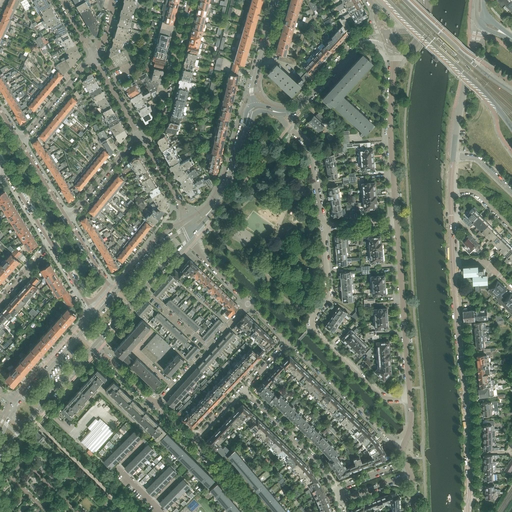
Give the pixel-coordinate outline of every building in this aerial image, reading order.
[(26,0),(21,0),(20,1),(25,9),(26,11),(31,8),(29,5),(27,1),(26,0)] [(44,0),(36,5),(34,7),(38,14),(40,13),(52,6),(48,0),(44,0)] [(86,0),(77,6),(80,11),(81,12),(89,7),(95,3),(99,10),(101,9),(98,3),(97,2),(96,0),(86,0)] [(124,4),(124,5),(134,8),(138,9),(140,2),(139,2),(131,0),(124,0),(124,1),(124,2),(125,2),(124,2),(124,3),(124,4)] [(166,0),(165,5),(173,7),(177,8),(179,3),(167,0),(166,0)] [(198,7),(198,8),(210,11),(211,9),(211,8),(210,7),(208,6),(209,3),(200,0),(200,1),(198,7)] [(290,3),(288,9),(298,12),(301,0),(290,0),(290,2),(290,3)] [(345,0),(343,2),(336,6),(339,12),(343,9),(358,1),(357,0),(345,0)] [(511,0),(499,0),(501,1),(500,2),(504,5),(508,9),(510,7),(511,8),(511,0)] [(9,1),(7,6),(16,10),(18,5),(15,4),(9,1)] [(358,1),(343,9),(345,12),(345,11),(347,15),(349,13),(361,6),(361,5),(360,3),(359,3),(359,2),(358,3),(357,1),(358,1)] [(163,4),(162,10),(165,11),(167,11),(176,14),(177,8),(173,7),(165,5),(163,4)] [(247,18),(247,19),(256,22),(258,15),(259,14),(261,7),(251,4),(250,5),(250,7),(247,16),(247,18)] [(122,9),(121,11),(121,12),(131,14),(132,11),(133,12),(134,8),(124,5),(123,6),(123,8),(123,9),(122,9)] [(52,6),(40,13),(45,20),(56,13),(56,12),(52,6)] [(344,17),(339,19),(343,25),(347,33),(351,30),(352,30),(349,25),(345,19),(350,16),(350,15),(352,14),(356,23),(359,23),(361,22),(362,19),(361,19),(366,16),(366,15),(367,14),(365,11),(364,11),(361,6),(349,13),(347,15),(344,17)] [(89,7),(81,12),(81,13),(84,19),(93,13),(89,7)] [(198,8),(196,15),(205,17),(209,18),(210,12),(210,11),(198,8)] [(286,17),(284,24),(294,27),(298,12),(288,9),(286,16),(286,17)] [(5,10),(3,15),(3,16),(5,17),(8,19),(11,20),(11,19),(12,17),(10,16),(11,13),(5,10)] [(120,18),(120,19),(131,22),(132,18),(130,17),(131,14),(121,12),(120,14),(121,15),(121,16),(120,18)] [(45,20),(42,21),(47,29),(51,26),(60,21),(58,17),(58,16),(57,14),(56,13),(45,20)] [(93,13),(84,19),(88,24),(88,25),(97,20),(93,13)] [(195,21),(194,22),(204,24),(205,17),(196,15),(195,21)] [(3,16),(1,21),(7,24),(9,25),(10,22),(11,20),(10,20),(11,20),(8,19),(5,17),(3,16)] [(164,16),(162,22),(173,25),(174,19),(170,18),(166,17),(164,16)] [(118,23),(117,25),(118,25),(131,29),(133,29),(134,23),(131,22),(120,19),(119,22),(118,23)] [(243,33),(242,33),(252,36),(254,29),(255,28),(256,22),(247,19),(246,20),(246,22),(243,30),(243,33)] [(97,20),(88,25),(89,26),(91,30),(90,30),(91,31),(92,33),(93,33),(93,34),(95,34),(96,34),(97,29),(97,28),(98,22),(97,20)] [(1,21),(0,22),(0,26),(7,30),(8,27),(9,25),(7,24),(1,21)] [(56,24),(51,26),(52,29),(53,31),(58,28),(63,25),(63,24),(63,23),(62,23),(62,22),(61,22),(61,21),(56,24)] [(162,22),(161,28),(172,30),(173,30),(173,28),(173,27),(173,25),(162,22)] [(194,22),(193,28),(202,31),(204,24),(194,22)] [(440,23),(432,58),(436,61),(438,60),(445,27),(440,23)] [(282,32),(280,38),(290,41),(294,27),(284,24),(282,31),(282,32)] [(58,28),(55,30),(56,31),(58,34),(56,35),(57,38),(58,37),(67,32),(66,31),(66,30),(67,29),(66,28),(65,28),(64,27),(63,25),(58,28)] [(115,32),(114,36),(115,36),(114,38),(124,40),(128,41),(130,35),(133,36),(134,33),(138,34),(138,31),(133,29),(131,29),(118,25),(117,27),(117,30),(116,32),(115,32)] [(343,25),(339,30),(344,38),(345,38),(346,37),(346,36),(348,34),(347,33),(343,25)] [(161,28),(159,33),(170,36),(172,35),(172,34),(172,33),(171,32),(172,30),(161,28)] [(192,32),(191,34),(201,37),(203,31),(202,31),(193,28),(193,29),(192,29),(191,31),(192,32)] [(339,30),(335,34),(340,43),(341,43),(342,41),(342,40),(344,38),(339,30)] [(67,32),(58,37),(61,42),(66,40),(67,42),(71,40),(68,34),(69,34),(68,33),(67,32)] [(159,33),(158,39),(169,42),(170,41),(171,39),(170,38),(170,36),(159,33)] [(239,47),(238,48),(248,51),(250,44),(250,43),(252,36),(242,33),(242,34),(242,36),(239,45),(239,47)] [(190,35),(190,36),(190,37),(191,37),(190,40),(200,42),(201,37),(191,34),(191,35),(190,35)] [(335,34),(331,38),(332,39),(336,47),(337,47),(338,45),(338,44),(340,43),(335,34)] [(37,38),(36,40),(41,48),(46,45),(45,45),(41,38),(40,36),(37,38)] [(114,41),(113,45),(117,47),(117,46),(123,48),(124,48),(125,47),(123,45),(124,43),(123,43),(124,40),(114,38),(113,38),(113,40),(113,41),(114,41)] [(156,38),(155,41),(157,42),(156,45),(168,47),(169,47),(169,45),(168,44),(169,42),(158,39),(156,38)] [(277,46),(276,53),(280,54),(286,56),(290,41),(280,38),(278,45),(277,46)] [(328,41),(325,45),(325,46),(331,52),(332,51),(333,52),(335,50),(334,49),(336,47),(332,39),(328,41)] [(64,47),(57,52),(58,54),(66,50),(75,45),(73,42),(73,43),(73,42),(71,40),(67,42),(66,40),(61,42),(64,47)] [(188,43),(188,44),(188,45),(189,45),(189,46),(198,48),(200,42),(190,40),(189,42),(188,43)] [(322,43),(317,48),(318,49),(327,57),(329,54),(331,52),(325,46),(325,45),(324,46),(322,43)] [(75,45),(66,50),(69,55),(73,52),(74,55),(79,52),(76,47),(75,45)] [(110,51),(108,56),(109,57),(109,58),(119,52),(118,50),(119,49),(123,50),(127,48),(127,47),(125,47),(124,48),(123,48),(117,46),(117,47),(113,45),(112,46),(112,48),(111,48),(110,48),(110,50),(110,51),(111,51),(110,51)] [(156,45),(155,50),(166,53),(167,52),(168,50),(167,49),(168,47),(156,45)] [(188,49),(187,51),(197,54),(198,48),(189,46),(188,46),(187,47),(187,48),(188,49)] [(235,62),(234,63),(240,64),(244,65),(246,58),(246,57),(248,51),(238,48),(238,49),(238,51),(235,59),(235,62)] [(318,49),(314,53),(323,61),(325,59),(327,57),(318,49)] [(155,50),(154,56),(165,59),(166,58),(167,56),(166,56),(166,55),(166,53),(155,50)] [(69,55),(61,59),(62,62),(68,71),(70,67),(75,62),(77,59),(81,55),(79,52),(74,55),(73,52),(69,55)] [(313,53),(309,57),(319,66),(320,64),(320,63),(321,63),(323,61),(314,53),(313,53)] [(331,90),(321,100),(328,106),(332,103),(333,104),(334,103),(363,129),(361,131),(360,133),(362,135),(364,132),(366,134),(371,128),(373,126),(374,125),(371,122),(369,120),(366,118),(367,118),(365,116),(364,116),(362,114),(362,113),(360,112),(357,110),(357,109),(356,108),(355,108),(352,106),(353,105),(351,103),(351,104),(348,101),(346,99),(346,100),(343,97),(344,97),(342,95),(343,95),(344,93),(346,90),(347,91),(349,89),(348,88),(351,86),(353,84),(352,84),(355,81),(357,79),(359,76),(359,77),(361,75),(361,74),(363,72),(364,72),(365,70),(367,67),(368,68),(369,66),(369,65),(372,63),(371,62),(371,61),(369,59),(368,60),(363,54),(360,58),(333,86),(333,87),(332,88),(331,90)] [(309,57),(307,59),(310,61),(308,64),(314,70),(317,68),(319,66),(309,57)] [(62,62),(57,65),(63,76),(68,71),(62,62)] [(271,69),(268,73),(292,95),(300,86),(303,82),(308,78),(309,76),(310,75),(307,72),(299,80),(298,79),(298,80),(298,81),(296,83),(279,67),(278,66),(276,64),(271,69)] [(308,64),(303,68),(307,72),(310,75),(312,72),(313,72),(315,70),(314,70),(308,64)] [(154,68),(153,74),(162,76),(162,75),(161,75),(161,74),(162,74),(163,74),(163,71),(163,70),(154,68)] [(182,69),(182,70),(182,71),(182,72),(182,73),(182,74),(192,76),(193,70),(183,68),(183,69),(182,69)] [(55,72),(53,74),(60,79),(63,76),(58,71),(56,73),(55,72)] [(145,72),(139,76),(143,82),(144,81),(149,78),(146,72),(145,72)] [(87,76),(82,79),(83,81),(83,82),(86,87),(97,81),(95,78),(94,78),(92,74),(91,73),(91,74),(88,76),(87,77),(88,78),(87,76)] [(53,77),(51,79),(57,83),(60,79),(53,74),(52,75),(53,77)] [(228,83),(226,92),(234,94),(236,86),(237,84),(238,76),(236,75),(231,74),(230,74),(228,83)] [(48,80),(47,81),(54,87),(57,83),(51,79),(50,81),(48,80)] [(131,79),(123,84),(125,88),(135,82),(134,79),(131,80),(131,79)] [(179,83),(178,87),(188,89),(189,88),(190,89),(192,82),(190,82),(180,79),(180,80),(179,80),(179,82),(179,83)] [(45,83),(43,85),(45,87),(50,91),(54,87),(47,81),(45,83)] [(97,81),(86,87),(89,92),(99,86),(98,85),(99,83),(97,81)] [(135,82),(125,88),(125,89),(126,89),(128,93),(130,97),(131,98),(141,92),(135,82)] [(148,87),(147,88),(149,91),(150,93),(155,90),(157,91),(158,88),(153,84),(148,87)] [(99,86),(89,92),(92,97),(102,92),(101,90),(102,89),(100,86),(99,86)] [(42,87),(40,89),(42,90),(42,91),(41,92),(46,96),(47,95),(50,91),(45,87),(43,89),(42,87)] [(177,91),(177,93),(187,95),(188,89),(178,87),(178,88),(177,88),(177,89),(177,90),(178,90),(178,91),(177,91)] [(10,89),(3,94),(5,98),(11,95),(9,92),(11,91),(14,89),(13,88),(10,89)] [(38,92),(36,94),(43,100),(46,96),(41,92),(39,90),(38,92)] [(131,98),(130,98),(131,101),(132,101),(134,103),(150,93),(149,91),(148,91),(147,91),(145,92),(143,90),(142,91),(141,92),(131,98)] [(150,93),(134,103),(137,108),(148,102),(149,101),(155,97),(157,91),(155,90),(150,93)] [(102,92),(92,97),(95,102),(105,97),(104,95),(105,94),(103,91),(102,91),(102,92)] [(226,92),(222,109),(230,111),(232,103),(233,101),(234,94),(226,92)] [(176,96),(175,98),(185,101),(186,101),(187,95),(177,93),(176,94),(176,95),(176,96)] [(36,94),(35,96),(36,97),(35,99),(40,104),(43,100),(36,94)] [(72,97),(69,100),(74,105),(76,107),(78,104),(79,103),(78,101),(72,97)] [(105,97),(95,102),(98,107),(108,102),(107,100),(107,99),(106,97),(105,97)] [(15,98),(8,102),(11,107),(16,103),(15,101),(16,100),(15,98)] [(174,99),(174,100),(174,101),(175,101),(174,104),(184,106),(186,101),(185,101),(175,98),(175,99),(174,99)] [(31,100),(30,102),(37,108),(40,104),(35,99),(33,101),(31,100)] [(69,100),(65,104),(73,110),(74,109),(72,107),(74,105),(69,100)] [(30,102),(28,104),(30,105),(28,107),(30,108),(34,112),(37,108),(30,102)] [(108,102),(98,107),(101,112),(111,107),(110,105),(110,104),(109,102),(108,102)] [(136,108),(136,110),(137,111),(138,112),(139,111),(139,112),(140,113),(141,116),(149,111),(152,110),(150,107),(151,107),(148,102),(137,108),(136,108)] [(65,104),(62,108),(68,113),(70,111),(71,112),(73,110),(65,104)] [(172,107),(172,108),(173,109),(183,112),(185,113),(187,107),(184,106),(174,104),(173,106),(172,107)] [(21,106),(13,111),(16,115),(21,112),(21,111),(20,109),(22,108),(21,106)] [(102,117),(100,118),(101,120),(104,118),(114,112),(113,110),(113,109),(112,107),(111,107),(101,112),(103,115),(102,116),(102,117)] [(62,108),(59,112),(67,118),(68,116),(66,115),(68,113),(62,108)] [(172,111),(171,112),(172,113),(171,115),(182,118),(186,119),(187,117),(186,116),(182,115),(183,112),(173,109),(173,110),(172,110),(172,111)] [(222,109),(218,127),(226,129),(228,121),(229,119),(230,111),(222,109)] [(141,116),(140,117),(141,119),(143,119),(145,123),(146,123),(148,122),(148,123),(151,121),(151,120),(152,121),(152,119),(151,118),(152,118),(151,118),(152,115),(151,114),(150,112),(149,111),(141,116)] [(311,118),(308,122),(309,123),(308,123),(311,126),(312,125),(318,131),(324,125),(323,124),(325,122),(326,122),(328,119),(320,111),(319,112),(317,114),(315,117),(314,116),(312,117),(311,118)] [(56,116),(55,117),(56,118),(61,122),(61,121),(63,118),(65,120),(67,118),(59,112),(56,116)] [(114,112),(104,118),(107,123),(117,117),(116,116),(116,114),(115,112),(114,112)] [(25,115),(18,120),(20,124),(26,121),(28,118),(27,117),(26,117),(25,115)] [(170,118),(169,119),(170,120),(170,121),(179,123),(180,120),(181,120),(182,118),(171,115),(171,118),(170,118)] [(55,117),(52,121),(59,127),(61,125),(59,124),(61,122),(56,118),(55,117)] [(107,123),(109,127),(110,126),(119,121),(117,117),(107,123)] [(49,125),(54,129),(56,127),(58,129),(59,127),(52,121),(49,125)] [(119,121),(110,126),(115,134),(124,129),(119,121)] [(54,129),(49,125),(45,129),(53,135),(54,133),(52,131),(54,129)] [(218,127),(214,145),(223,146),(224,138),(225,137),(226,129),(218,127)] [(53,135),(45,129),(42,133),(48,137),(49,135),(51,137),(53,135)] [(124,129),(115,134),(117,139),(115,141),(117,145),(123,138),(124,138),(128,134),(125,130),(124,130),(124,129)] [(102,132),(98,134),(103,142),(110,154),(113,151),(106,139),(108,138),(103,130),(102,132)] [(48,137),(42,133),(39,136),(46,143),(48,141),(46,139),(48,137)] [(157,141),(159,143),(160,145),(167,140),(170,139),(167,133),(163,133),(161,134),(160,135),(159,135),(159,136),(160,138),(158,139),(157,141)] [(108,138),(106,139),(113,151),(115,147),(117,145),(115,141),(112,136),(109,137),(108,138)] [(160,145),(159,145),(161,149),(161,150),(162,150),(179,141),(178,139),(175,140),(172,141),(170,139),(167,140),(160,145)] [(35,142),(32,143),(37,152),(43,148),(39,140),(38,140),(36,141),(35,142)] [(179,141),(162,150),(162,151),(163,152),(165,156),(177,149),(175,146),(181,143),(179,140),(179,141)] [(349,144),(346,144),(346,147),(352,147),(355,146),(360,150),(360,157),(365,156),(367,156),(368,156),(374,156),(373,150),(372,150),(372,149),(369,150),(369,149),(369,147),(370,146),(370,145),(370,142),(352,144),(352,143),(349,144)] [(214,145),(210,163),(219,164),(220,156),(221,154),(223,146),(214,145)] [(177,149),(165,156),(165,157),(168,161),(178,155),(177,152),(184,148),(182,146),(177,149)] [(101,151),(100,153),(106,158),(109,155),(104,150),(105,149),(103,148),(102,148),(100,150),(101,151)] [(47,151),(41,155),(43,159),(49,156),(48,154),(50,153),(48,151),(47,151)] [(334,154),(324,155),(325,158),(324,158),(325,162),(325,161),(326,162),(328,162),(328,161),(335,160),(334,156),(339,156),(338,151),(334,152),(334,154)] [(100,156),(98,158),(103,162),(106,158),(100,153),(98,154),(100,156)] [(178,155),(168,161),(170,164),(171,166),(179,161),(188,156),(188,155),(187,153),(180,157),(178,155)] [(49,156),(43,159),(46,164),(54,159),(52,157),(53,156),(52,154),(49,156)] [(130,161),(127,165),(128,168),(129,167),(142,160),(139,156),(136,156),(135,155),(133,156),(131,158),(132,159),(130,161)] [(95,159),(93,161),(100,166),(103,162),(98,158),(96,160),(95,159)] [(170,167),(171,169),(172,169),(173,169),(174,170),(174,171),(192,160),(191,158),(180,164),(179,161),(171,166),(170,166),(170,167)] [(54,159),(46,164),(49,168),(54,164),(53,162),(55,161),(54,159)] [(142,160),(129,167),(131,169),(134,167),(135,170),(145,165),(142,160)] [(192,160),(174,171),(174,172),(175,173),(174,174),(175,177),(175,176),(176,176),(177,177),(176,177),(188,170),(186,167),(194,163),(192,160)] [(328,162),(326,162),(326,164),(326,167),(327,168),(329,168),(329,167),(336,166),(335,160),(328,161),(328,162)] [(93,164),(91,166),(97,170),(100,166),(93,161),(92,162),(93,164)] [(360,163),(358,163),(358,165),(358,166),(361,165),(361,169),(362,169),(362,170),(366,170),(366,169),(374,168),(375,167),(374,164),(373,164),(373,162),(374,162),(369,162),(368,162),(366,162),(366,163),(360,163)] [(210,163),(208,171),(212,172),(212,173),(213,173),(217,173),(218,167),(219,164),(210,163)] [(145,165),(135,170),(137,173),(136,174),(137,176),(148,170),(147,169),(145,165)] [(88,167),(87,168),(88,170),(93,175),(94,174),(97,170),(91,166),(90,168),(88,167)] [(59,167),(51,172),(54,177),(60,173),(59,171),(60,169),(59,167)] [(176,178),(177,180),(177,179),(179,179),(180,181),(197,172),(195,170),(191,172),(189,169),(188,170),(176,177),(176,178)] [(84,172),(83,173),(90,179),(93,175),(88,170),(86,173),(84,172)] [(136,179),(138,182),(140,181),(141,180),(151,175),(148,170),(137,176),(138,178),(136,179)] [(330,173),(328,173),(329,179),(330,179),(331,180),(333,179),(338,178),(337,171),(331,172),(330,173)] [(197,172),(180,181),(181,183),(180,185),(182,187),(192,181),(191,179),(198,174),(197,172)] [(83,176),(81,178),(86,183),(90,179),(83,173),(81,175),(83,176)] [(151,175),(141,180),(143,184),(142,184),(143,186),(154,180),(151,175)] [(64,176),(56,181),(59,185),(65,181),(64,179),(66,178),(64,176)] [(118,176),(115,180),(120,184),(122,182),(124,184),(125,182),(118,176)] [(78,179),(77,181),(83,187),(86,183),(81,178),(80,180),(78,179)] [(202,182),(186,192),(187,194),(188,195),(190,199),(190,200),(192,201),(194,199),(193,197),(195,196),(196,197),(197,198),(199,196),(199,195),(198,194),(199,193),(197,190),(198,189),(197,188),(207,183),(209,186),(212,184),(209,178),(205,181),(202,182)] [(115,180),(111,184),(119,190),(121,188),(123,186),(120,184),(115,180)] [(154,180),(143,186),(145,189),(146,188),(147,191),(150,189),(157,185),(154,180)] [(192,181),(182,187),(183,190),(185,190),(186,192),(202,182),(201,180),(194,184),(192,181)] [(77,184),(75,186),(80,191),(83,187),(77,181),(75,183),(77,184)] [(367,183),(362,184),(363,191),(367,190),(368,189),(370,189),(370,190),(375,190),(376,190),(375,183),(374,183),(371,183),(369,183),(369,182),(368,182),(367,183)] [(111,184),(108,187),(114,192),(116,190),(118,191),(119,190),(111,184)] [(62,189),(61,190),(64,194),(70,190),(71,189),(70,187),(69,185),(62,189)] [(157,185),(150,189),(151,192),(150,193),(152,197),(161,191),(160,191),(160,190),(159,190),(158,188),(159,188),(159,187),(158,186),(157,185),(157,186),(157,185)] [(342,185),(328,187),(328,190),(328,193),(329,193),(329,194),(331,193),(332,193),(339,192),(338,188),(342,187),(342,185)] [(108,187),(105,191),(113,197),(114,196),(112,194),(114,192),(108,187)] [(70,190),(64,194),(66,198),(74,194),(73,192),(71,189),(70,190)] [(13,204),(8,196),(5,191),(4,191),(3,190),(1,192),(1,193),(0,193),(0,203),(4,210),(13,204)] [(102,195),(101,196),(107,201),(108,200),(110,201),(111,199),(113,197),(105,191),(102,195)] [(161,191),(152,197),(154,200),(155,199),(157,202),(164,198),(164,197),(164,196),(164,195),(163,195),(162,195),(161,193),(162,193),(162,192),(161,192),(161,191)] [(329,196),(330,199),(330,200),(332,199),(333,198),(340,197),(339,192),(332,193),(331,193),(329,194),(329,196)] [(74,194),(66,198),(69,203),(75,199),(74,198),(73,197),(75,196),(74,194)] [(101,196),(98,200),(106,206),(107,204),(105,203),(107,201),(101,196)] [(332,199),(330,200),(331,202),(330,202),(331,205),(331,206),(334,205),(334,204),(340,203),(340,197),(333,198),(332,199)] [(164,198),(157,202),(159,205),(157,207),(160,209),(161,208),(165,211),(165,210),(166,210),(165,209),(166,208),(167,208),(169,206),(169,204),(167,202),(166,201),(166,200),(166,199),(165,198),(164,198)] [(98,200),(95,204),(101,208),(103,210),(104,208),(106,206),(98,200)] [(363,203),(355,204),(355,210),(359,209),(358,207),(364,206),(364,209),(365,209),(365,210),(369,210),(368,209),(376,208),(376,207),(377,207),(377,203),(376,203),(376,202),(377,202),(371,202),(370,202),(369,202),(368,202),(363,203)] [(334,205),(331,206),(332,208),(331,208),(332,211),(332,212),(335,211),(336,211),(342,209),(340,203),(334,204),(334,205)] [(21,217),(17,210),(13,204),(4,210),(12,223),(21,217)] [(95,204),(92,208),(99,214),(101,212),(99,210),(101,208),(95,204)] [(92,208),(89,212),(90,213),(94,216),(96,214),(98,215),(99,214),(92,208)] [(153,211),(151,213),(158,218),(159,218),(160,217),(160,216),(163,212),(164,212),(164,211),(165,211),(161,208),(160,209),(159,210),(158,210),(157,211),(154,209),(152,210),(153,211)] [(471,220),(467,224),(469,226),(480,215),(473,208),(470,211),(472,214),(471,214),(472,214),(468,218),(471,220)] [(335,211),(332,212),(333,217),(334,217),(335,217),(335,218),(338,217),(337,216),(342,215),(342,216),(343,215),(342,209),(336,211),(335,211)] [(146,213),(145,215),(146,218),(150,223),(152,225),(153,226),(153,225),(154,224),(155,224),(155,223),(154,223),(156,221),(157,221),(158,220),(158,219),(158,218),(151,213),(147,210),(145,213),(146,213)] [(480,215),(469,226),(471,227),(473,225),(473,224),(474,223),(478,227),(485,220),(480,215)] [(30,231),(26,225),(21,217),(12,223),(20,236),(30,231)] [(86,217),(80,221),(83,225),(91,220),(90,219),(88,220),(86,217)] [(91,220),(83,225),(85,230),(86,229),(92,226),(90,223),(92,222),(91,220)] [(480,231),(477,234),(478,235),(489,224),(485,220),(478,227),(481,230),(480,232),(480,231)] [(143,223),(141,225),(148,230),(151,226),(146,222),(145,224),(143,223)] [(489,224),(478,235),(480,236),(482,234),(483,234),(484,233),(487,236),(494,229),(489,224)] [(142,228),(140,230),(145,234),(148,230),(141,225),(140,226),(142,228)] [(137,230),(135,232),(142,238),(145,234),(140,230),(138,228),(136,230),(137,230)] [(97,229),(89,233),(91,237),(98,234),(96,231),(98,230),(97,229)] [(489,240),(486,243),(488,244),(498,233),(494,229),(487,236),(490,239),(489,240)] [(38,244),(33,236),(30,231),(20,236),(29,250),(29,249),(30,250),(33,248),(32,248),(38,244)] [(133,234),(131,236),(134,238),(139,242),(142,238),(135,232),(134,234),(133,234)] [(498,233),(488,244),(489,245),(491,243),(493,242),(496,245),(503,238),(498,233)] [(98,234),(91,237),(94,242),(102,237),(101,235),(99,236),(98,234)] [(369,241),(363,242),(363,244),(369,244),(381,243),(381,242),(381,241),(381,237),(380,237),(380,236),(373,236),(373,235),(370,236),(370,234),(364,234),(364,237),(368,237),(369,241)] [(102,237),(94,242),(97,246),(103,242),(101,240),(103,239),(102,237)] [(130,238),(129,240),(130,241),(130,242),(135,247),(136,246),(139,242),(134,238),(132,240),(130,238)] [(466,245),(463,248),(470,254),(470,253),(475,248),(477,246),(479,244),(473,238),(470,240),(468,238),(466,240),(465,240),(464,241),(464,242),(463,243),(466,245)] [(498,249),(495,252),(497,253),(508,242),(503,238),(496,245),(499,248),(498,249)] [(103,242),(97,246),(99,250),(107,245),(106,243),(104,244),(103,242)] [(135,247),(130,242),(128,244),(126,243),(125,245),(132,251),(135,247)] [(511,246),(508,242),(497,253),(498,254),(501,252),(500,251),(501,250),(505,254),(511,246)] [(107,245),(99,250),(102,255),(108,251),(107,248),(108,247),(107,245)] [(125,248),(123,250),(129,255),(132,251),(125,245),(123,247),(125,248)] [(120,251),(119,253),(126,259),(129,255),(123,250),(122,252),(120,251)] [(119,256),(117,258),(119,260),(122,263),(126,259),(119,253),(117,255),(119,256)] [(11,254),(1,265),(9,272),(13,268),(15,266),(19,261),(11,254)] [(112,254),(105,259),(107,263),(112,260),(113,259),(112,257),(113,256),(112,254)] [(370,256),(365,256),(366,260),(370,259),(370,263),(372,262),(372,263),(375,263),(375,262),(383,261),(384,261),(383,256),(383,255),(377,255),(376,255),(375,255),(374,255),(370,256)] [(340,260),(337,260),(337,266),(338,266),(338,265),(339,265),(339,266),(342,266),(342,265),(346,265),(347,265),(347,264),(348,264),(347,261),(351,261),(351,258),(346,259),(340,259),(340,260)] [(107,263),(106,263),(109,268),(117,263),(116,261),(114,262),(112,260),(107,263)] [(174,269),(171,273),(177,279),(179,277),(183,274),(184,275),(185,276),(186,276),(189,274),(191,276),(198,268),(198,267),(197,266),(196,266),(196,265),(195,264),(194,264),(193,262),(191,261),(190,260),(190,261),(189,261),(189,260),(186,263),(178,272),(176,271),(174,269)] [(117,263),(109,268),(112,272),(118,268),(117,267),(116,266),(118,265),(117,263)] [(47,266),(41,270),(45,276),(54,271),(54,270),(50,264),(49,265),(48,264),(46,265),(47,266)] [(0,282),(4,279),(5,277),(9,272),(1,265),(0,266),(0,282)] [(465,266),(461,266),(462,284),(474,283),(480,283),(488,282),(488,279),(488,278),(488,275),(488,274),(487,274),(485,274),(485,269),(483,269),(480,269),(479,269),(478,265),(465,266)] [(198,268),(191,276),(195,280),(202,272),(202,271),(200,269),(198,268)] [(54,271),(45,276),(49,283),(58,277),(54,271)] [(195,280),(194,281),(195,283),(197,281),(199,283),(206,276),(206,275),(204,273),(202,272),(195,280)] [(206,276),(199,283),(203,287),(210,279),(208,277),(206,276)] [(49,283),(53,290),(62,284),(58,277),(49,283)] [(210,279),(203,287),(207,291),(214,283),(214,282),(212,280),(212,281),(210,279)] [(27,284),(26,286),(34,293),(38,289),(36,286),(34,285),(30,281),(29,281),(27,283),(28,284),(27,284)] [(498,281),(487,291),(492,296),(502,285),(498,281)] [(214,283),(207,291),(211,295),(218,287),(218,286),(216,284),(216,285),(214,283)] [(62,284),(53,290),(56,294),(57,296),(61,294),(67,291),(63,285),(62,284)] [(502,285),(492,296),(493,295),(497,299),(496,300),(499,302),(498,303),(503,297),(501,295),(507,289),(502,285)] [(34,293),(26,286),(24,288),(23,287),(22,289),(22,290),(30,298),(34,293)] [(211,295),(210,296),(211,298),(213,296),(215,299),(222,291),(222,290),(220,288),(218,287),(211,295)] [(372,289),(364,290),(364,292),(373,291),(373,295),(374,295),(374,296),(377,296),(377,295),(385,294),(386,294),(386,290),(386,288),(380,289),(379,288),(378,288),(377,289),(372,289)] [(30,298),(22,290),(21,291),(21,290),(19,292),(19,293),(18,295),(26,302),(30,298)] [(222,291),(215,299),(219,302),(226,295),(226,294),(224,292),(222,291)] [(503,297),(498,303),(500,306),(501,304),(505,308),(511,301),(511,294),(505,299),(503,297)] [(26,302),(18,295),(16,297),(15,296),(13,299),(22,307),(26,302)] [(226,295),(219,302),(223,306),(230,298),(228,296),(226,295)] [(223,306),(221,308),(223,309),(225,308),(227,310),(234,302),(234,301),(232,299),(232,300),(230,298),(223,306)] [(11,302),(10,304),(18,311),(22,307),(13,299),(11,301),(11,302)] [(227,310),(225,312),(230,316),(239,307),(238,306),(239,306),(237,304),(236,304),(234,302),(227,310)] [(14,316),(15,314),(18,311),(10,304),(8,306),(7,305),(5,308),(14,316)] [(336,310),(335,312),(335,313),(337,314),(338,314),(343,317),(345,315),(349,317),(350,315),(347,312),(339,307),(337,310),(336,310)] [(4,310),(3,311),(2,313),(10,320),(12,322),(16,318),(14,316),(5,308),(3,310),(4,310)] [(65,327),(70,321),(76,315),(75,314),(76,313),(73,311),(72,312),(67,308),(57,320),(65,327)] [(464,311),(463,311),(464,314),(464,322),(469,321),(475,321),(474,310),(468,311),(468,309),(467,308),(464,308),(463,309),(464,311)] [(486,309),(474,310),(475,321),(488,319),(487,314),(486,309)] [(0,319),(6,325),(10,320),(2,313),(0,314),(0,319)] [(333,315),(332,317),(334,319),(335,319),(340,322),(343,317),(338,314),(337,314),(335,313),(334,314),(333,315)] [(237,324),(232,329),(237,334),(242,328),(241,328),(250,318),(248,316),(248,315),(247,314),(246,314),(237,324)] [(330,319),(328,322),(329,322),(328,322),(331,324),(331,323),(337,327),(340,322),(335,319),(334,319),(332,317),(330,320),(330,319)] [(250,318),(241,328),(242,328),(245,331),(246,331),(254,322),(254,321),(253,320),(252,320),(251,319),(250,318)] [(135,327),(131,332),(139,339),(149,328),(150,327),(142,319),(137,324),(135,327)] [(47,332),(55,339),(65,327),(57,320),(47,332)] [(379,322),(375,322),(376,328),(377,328),(377,329),(380,329),(380,328),(387,327),(388,327),(388,323),(388,321),(382,321),(381,321),(380,321),(379,322)] [(254,322),(246,331),(250,335),(258,326),(258,325),(257,324),(256,323),(255,323),(255,322),(254,322)] [(326,327),(325,328),(328,330),(329,329),(332,331),(332,332),(333,332),(335,329),(339,332),(340,333),(342,330),(338,328),(337,327),(331,323),(331,324),(328,322),(325,327),(326,327)] [(258,326),(250,335),(254,339),(262,330),(262,329),(261,328),(261,327),(259,326),(258,326)] [(342,339),(341,340),(344,343),(345,342),(346,343),(345,344),(349,341),(350,340),(351,340),(350,339),(355,334),(359,330),(357,328),(352,332),(350,330),(341,339),(342,339)] [(262,330),(254,339),(258,342),(266,334),(266,333),(265,331),(264,331),(263,330),(262,330)] [(36,343),(44,351),(55,339),(47,332),(36,343)] [(119,345),(114,351),(122,358),(126,353),(127,352),(139,339),(131,332),(126,337),(124,340),(119,345)] [(266,334),(258,342),(262,346),(271,337),(270,337),(269,336),(269,335),(267,334),(266,334)] [(349,341),(345,344),(348,347),(349,346),(350,347),(349,348),(353,344),(354,344),(355,343),(355,342),(359,338),(355,334),(350,339),(351,340),(350,340),(349,341)] [(264,348),(260,353),(262,355),(264,353),(267,349),(268,349),(269,348),(269,347),(271,346),(272,345),(273,344),(275,343),(275,342),(275,341),(273,339),(272,339),(271,338),(271,337),(262,346),(264,348)] [(353,344),(349,348),(352,351),(353,350),(354,351),(357,348),(358,348),(359,347),(359,346),(363,342),(359,338),(355,342),(355,343),(354,344),(353,344)] [(354,351),(353,352),(358,356),(358,355),(359,356),(362,352),(363,352),(364,351),(364,350),(367,347),(363,342),(359,346),(359,347),(358,348),(357,348),(354,351)] [(34,362),(39,357),(44,351),(36,343),(26,355),(34,362)] [(252,349),(248,353),(256,361),(257,361),(258,359),(259,358),(260,356),(262,355),(260,353),(258,351),(256,353),(252,349)] [(126,353),(122,358),(130,365),(134,360),(133,360),(126,353)] [(245,354),(243,356),(252,365),(253,365),(254,364),(256,362),(256,361),(248,353),(246,355),(245,354)] [(24,374),(28,369),(34,362),(26,355),(16,367),(24,374)] [(280,365),(282,368),(283,367),(285,368),(294,360),(292,358),(292,357),(290,356),(289,355),(289,356),(288,356),(287,357),(287,358),(284,361),(283,361),(282,362),(282,363),(281,364),(280,365)] [(243,358),(241,360),(249,368),(250,368),(251,367),(251,366),(252,365),(243,356),(242,358),(243,358)] [(130,365),(135,370),(137,372),(142,377),(149,370),(137,358),(136,359),(134,361),(134,360),(130,365)] [(238,361),(236,363),(246,372),(247,371),(249,370),(249,369),(249,368),(241,360),(239,362),(238,361)] [(294,360),(285,368),(289,372),(298,364),(297,363),(296,361),(295,361),(294,360)] [(236,366),(234,368),(242,376),(243,376),(244,374),(245,373),(246,372),(236,363),(235,365),(236,366)] [(298,364),(289,372),(293,376),(302,368),(300,366),(300,365),(299,364),(298,364)] [(266,379),(266,380),(268,382),(272,379),(273,380),(274,380),(275,378),(275,379),(279,382),(282,379),(279,375),(281,373),(279,371),(282,368),(280,365),(276,369),(275,369),(274,371),(273,372),(272,373),(272,374),(271,374),(270,375),(270,376),(268,377),(266,379)] [(13,386),(24,374),(16,367),(5,379),(10,383),(9,384),(12,386),(12,385),(13,386)] [(195,370),(193,372),(199,377),(203,373),(202,372),(197,367),(195,370)] [(231,369),(229,370),(231,372),(238,379),(239,378),(240,378),(241,377),(241,376),(242,376),(234,368),(232,370),(231,369)] [(302,368),(293,376),(297,380),(306,372),(306,371),(304,369),(303,369),(302,368)] [(89,379),(85,383),(94,391),(97,387),(106,377),(97,369),(94,373),(93,374),(92,375),(90,377),(89,379)] [(376,369),(375,371),(381,377),(380,377),(383,380),(383,379),(384,380),(384,379),(385,379),(387,377),(388,376),(390,374),(390,373),(391,372),(391,370),(386,370),(385,371),(384,370),(378,371),(377,370),(376,369)] [(149,370),(142,377),(147,382),(149,383),(154,388),(161,381),(161,380),(149,370)] [(228,373),(227,375),(235,383),(236,383),(237,382),(237,381),(238,380),(238,379),(231,372),(229,370),(227,372),(228,373)] [(191,374),(189,376),(195,382),(199,377),(193,372),(191,374)] [(306,372),(297,380),(302,384),(310,376),(309,374),(309,373),(307,372),(306,372)] [(224,376),(222,378),(224,380),(231,387),(232,386),(233,386),(234,384),(235,383),(227,375),(225,377),(224,376)] [(187,378),(185,380),(191,386),(193,384),(195,386),(197,383),(195,382),(189,376),(187,378)] [(310,376),(302,384),(306,389),(315,380),(314,379),(313,377),(312,377),(310,376)] [(221,381),(219,382),(220,383),(228,390),(230,389),(230,388),(231,387),(224,380),(222,378),(220,380),(221,381)] [(275,378),(274,380),(277,384),(282,389),(283,390),(284,389),(289,394),(291,392),(289,390),(286,387),(285,388),(284,387),(279,382),(275,379),(275,378)] [(184,382),(181,385),(187,390),(191,386),(185,380),(184,382)] [(265,381),(256,390),(261,394),(263,396),(268,401),(274,395),(266,386),(268,384),(269,383),(268,382),(266,380),(265,381)] [(315,380),(306,389),(310,393),(319,384),(317,382),(317,381),(315,380)] [(114,381),(106,390),(119,402),(127,394),(123,390),(121,389),(119,387),(118,385),(114,381)] [(77,392),(73,396),(82,404),(85,400),(94,391),(85,383),(81,387),(80,389),(78,390),(77,392)] [(217,383),(215,385),(224,394),(225,393),(226,393),(227,392),(227,391),(228,390),(220,383),(218,384),(217,383)] [(319,384),(310,393),(314,397),(323,388),(323,387),(321,385),(320,385),(319,384)] [(179,387),(177,389),(183,395),(187,390),(181,385),(179,387)] [(214,388),(212,390),(221,398),(223,396),(223,395),(224,394),(215,385),(213,387),(214,388)] [(481,388),(479,388),(480,398),(494,396),(493,386),(491,386),(481,388)] [(323,388),(314,397),(318,401),(327,392),(325,390),(324,388),(323,388)] [(176,391),(173,393),(180,399),(183,395),(177,389),(176,391)] [(209,391),(208,392),(217,402),(218,401),(219,401),(220,399),(221,398),(212,390),(210,392),(209,391)] [(207,395),(205,397),(213,405),(214,405),(216,404),(215,403),(216,402),(217,402),(208,392),(206,394),(207,395)] [(318,401),(317,402),(321,406),(323,405),(331,396),(331,395),(329,393),(327,392),(318,401)] [(173,393),(169,398),(170,398),(176,404),(180,399),(173,393)] [(127,394),(119,402),(132,414),(140,406),(136,402),(134,401),(132,399),(131,398),(127,394)] [(274,395),(268,401),(271,404),(273,402),(276,405),(277,406),(280,409),(283,412),(283,411),(283,412),(289,405),(280,396),(278,398),(274,395)] [(70,417),(82,404),(73,396),(61,410),(70,417)] [(331,396),(323,405),(327,409),(335,400),(334,398),(332,396),(331,396)] [(202,398),(200,400),(210,409),(211,408),(213,407),(213,406),(213,405),(205,397),(203,399),(202,398)] [(170,398),(166,402),(170,405),(171,406),(172,407),(176,404),(170,398)] [(200,403),(198,405),(206,413),(207,413),(208,411),(209,410),(210,409),(200,400),(199,402),(200,403)] [(335,400),(327,409),(331,413),(340,404),(339,404),(339,403),(338,401),(337,402),(337,401),(335,400)] [(239,408),(244,413),(245,413),(245,414),(245,415),(246,415),(248,417),(249,415),(251,417),(253,414),(250,411),(249,409),(248,409),(242,404),(242,405),(241,405),(240,406),(240,407),(239,408)] [(340,404),(331,413),(335,417),(344,408),(342,406),(341,404),(340,404)] [(193,410),(191,412),(199,420),(200,420),(201,419),(201,418),(203,417),(204,416),(206,414),(206,413),(198,405),(196,407),(195,405),(193,407),(191,409),(193,410)] [(283,412),(285,414),(286,414),(289,417),(290,418),(293,421),(293,422),(295,424),(296,424),(302,417),(289,405),(283,412)] [(140,406),(132,414),(145,427),(153,419),(149,415),(147,413),(145,411),(144,410),(140,406)] [(492,408),(483,409),(483,410),(483,411),(483,416),(484,415),(484,417),(487,416),(487,415),(493,415),(492,410),(495,410),(495,411),(499,411),(499,407),(498,407),(494,408),(492,408)] [(235,411),(235,412),(243,419),(245,418),(246,419),(248,417),(246,415),(245,415),(245,414),(245,413),(244,413),(239,408),(238,408),(237,409),(235,411)] [(344,408),(335,417),(339,421),(348,412),(348,411),(346,409),(346,410),(345,409),(344,408)] [(188,413),(186,415),(195,424),(197,423),(199,421),(199,420),(191,412),(189,414),(188,413)] [(232,415),(231,416),(237,421),(238,421),(237,422),(238,423),(240,424),(242,423),(241,422),(243,419),(235,412),(234,412),(233,414),(232,415)] [(348,412),(339,421),(343,425),(352,416),(350,414),(349,412),(348,412)] [(251,427),(250,428),(254,431),(262,423),(262,422),(261,421),(260,421),(259,420),(258,419),(253,414),(251,417),(254,419),(252,421),(254,423),(251,427)] [(186,418),(183,420),(184,421),(185,423),(186,423),(192,428),(193,428),(194,426),(194,425),(195,424),(186,415),(184,416),(186,418)] [(114,431),(98,416),(77,438),(90,449),(94,453),(114,431)] [(228,419),(227,420),(235,427),(236,427),(238,425),(239,426),(240,424),(238,423),(237,422),(238,421),(237,421),(231,416),(230,417),(228,418),(228,419)] [(352,416),(343,425),(348,429),(356,420),(356,419),(354,418),(354,417),(352,416)] [(302,417),(296,424),(298,427),(299,426),(302,429),(303,431),(306,434),(308,436),(309,436),(315,430),(302,417)] [(153,419),(145,427),(148,430),(158,439),(159,438),(166,431),(163,428),(162,427),(160,426),(158,424),(157,423),(153,419)] [(223,424),(222,425),(230,432),(235,427),(227,420),(225,421),(225,422),(223,424)] [(356,420),(348,429),(352,433),(360,424),(359,422),(357,420),(356,420)] [(494,429),(494,423),(494,421),(488,421),(488,424),(484,424),(484,425),(484,431),(492,431),(494,431),(494,429)] [(262,423),(254,431),(256,433),(255,434),(257,436),(259,434),(259,433),(260,434),(261,433),(260,432),(266,427),(265,426),(265,425),(263,424),(262,423)] [(360,424),(352,433),(356,437),(365,428),(365,427),(363,426),(362,426),(360,424)] [(217,430),(217,431),(224,438),(230,432),(222,425),(222,426),(219,428),(217,430)] [(259,434),(257,436),(259,438),(260,437),(262,439),(270,430),(269,430),(269,429),(268,428),(267,428),(266,427),(260,432),(261,433),(260,434),(259,433),(259,434)] [(365,428),(356,437),(360,441),(369,432),(368,431),(367,430),(366,428),(365,428)] [(270,430),(262,439),(264,440),(262,442),(264,443),(267,441),(266,441),(267,440),(268,441),(269,440),(268,439),(273,434),(273,433),(272,433),(272,432),(271,431),(270,431),(270,430)] [(309,437),(311,439),(315,442),(316,443),(319,446),(321,449),(321,448),(321,449),(328,443),(330,440),(328,438),(326,439),(325,437),(323,438),(321,435),(315,430),(309,436),(309,437)] [(37,431),(36,432),(35,432),(35,433),(34,434),(35,434),(34,435),(38,438),(35,441),(36,442),(38,444),(40,442),(45,437),(42,434),(41,435),(37,432),(37,431)] [(135,431),(131,435),(137,441),(140,439),(140,438),(141,437),(135,431)] [(212,436),(218,442),(221,440),(224,438),(217,431),(216,431),(215,432),(215,433),(212,436)] [(369,432),(360,441),(364,445),(373,437),(373,436),(372,435),(371,434),(369,432)] [(167,433),(160,440),(172,451),(179,445),(174,440),(172,438),(167,433)] [(267,441),(264,443),(266,445),(267,444),(269,446),(277,437),(277,436),(275,435),(274,435),(273,434),(268,439),(269,440),(268,441),(267,440),(266,441),(267,441)] [(131,435),(127,439),(133,445),(134,444),(137,441),(131,435)] [(207,441),(206,442),(215,450),(216,449),(219,445),(217,443),(218,442),(212,436),(211,437),(209,439),(208,439),(207,441)] [(277,437),(269,446),(271,448),(270,449),(272,450),(274,448),(273,448),(274,447),(275,448),(276,447),(275,447),(281,441),(280,440),(280,439),(278,438),(277,437)] [(373,437),(364,445),(367,449),(377,442),(376,440),(376,439),(374,437),(373,437)] [(127,439),(123,443),(129,449),(132,446),(133,445),(127,439)] [(274,448),(272,450),(273,452),(275,451),(277,453),(285,445),(284,444),(283,442),(282,442),(281,441),(275,447),(276,447),(275,448),(274,447),(273,448),(274,448)] [(377,442),(367,449),(370,453),(381,446),(380,446),(381,445),(379,444),(378,443),(377,442)] [(123,443),(119,447),(125,453),(126,452),(127,452),(129,449),(123,443)] [(328,443),(321,449),(322,449),(321,449),(324,452),(324,451),(327,455),(328,456),(330,459),(328,460),(330,463),(337,458),(335,455),(337,453),(328,443)] [(345,444),(343,446),(348,450),(347,451),(353,465),(355,464),(353,460),(350,450),(351,450),(351,449),(347,446),(345,444)] [(147,446),(144,448),(150,455),(154,450),(148,445),(147,446)] [(179,445),(172,451),(184,463),(190,456),(185,451),(183,450),(179,445)] [(219,445),(216,449),(225,458),(228,456),(231,453),(225,446),(223,448),(219,445)] [(285,445),(277,453),(278,454),(277,456),(279,458),(281,455),(282,454),(283,455),(283,454),(288,448),(288,447),(287,447),(287,446),(286,445),(285,445)] [(381,446),(370,453),(373,457),(373,458),(376,456),(380,454),(382,454),(384,452),(383,450),(383,449),(382,447),(381,447),(381,446)] [(119,447),(116,450),(122,457),(125,454),(124,454),(125,453),(119,447)] [(142,451),(140,452),(146,458),(150,455),(144,448),(141,451),(142,451)] [(281,455),(279,458),(281,459),(282,458),(284,460),(292,452),(292,451),(290,449),(289,449),(288,448),(283,454),(283,455),(282,454),(281,455)] [(116,450),(112,454),(118,460),(119,459),(122,457),(116,450)] [(231,453),(228,456),(233,462),(235,464),(240,470),(247,465),(234,450),(231,453)] [(139,453),(136,456),(143,462),(146,458),(140,452),(139,453)] [(284,460),(283,461),(287,465),(289,462),(288,462),(289,461),(290,462),(291,461),(290,461),(296,455),(295,454),(294,454),(294,453),(293,452),(292,452),(284,460)] [(112,454),(108,458),(114,464),(117,461),(118,460),(112,454)] [(371,460),(368,461),(369,465),(374,463),(375,463),(380,461),(381,461),(383,460),(384,459),(382,454),(380,454),(376,456),(373,458),(371,459),(371,460)] [(289,462),(287,465),(288,466),(289,465),(291,467),(299,459),(299,458),(298,457),(297,457),(297,456),(296,455),(290,461),(291,461),(290,462),(289,461),(288,462),(289,462)] [(134,459),(133,460),(139,466),(143,462),(136,456),(134,459)] [(190,456),(184,463),(195,474),(202,468),(197,463),(195,461),(190,456)] [(108,458),(104,462),(110,468),(111,467),(114,464),(108,458)] [(337,458),(330,463),(333,467),(335,470),(335,471),(343,465),(337,458)] [(350,467),(349,467),(351,472),(352,472),(353,472),(354,471),(355,471),(356,470),(357,471),(359,470),(359,469),(362,468),(363,468),(365,467),(366,466),(367,467),(369,466),(369,465),(368,461),(367,460),(364,461),(361,462),(360,460),(360,459),(360,458),(353,460),(355,464),(353,465),(350,467)] [(291,467),(291,468),(293,470),(292,470),(294,472),(296,469),(297,468),(298,469),(298,468),(303,463),(303,462),(302,461),(301,459),(300,459),(299,459),(291,467)] [(132,461),(129,464),(135,470),(139,466),(133,460),(132,461)] [(296,469),(294,472),(295,473),(297,472),(299,474),(307,467),(307,466),(305,464),(304,464),(303,463),(298,468),(298,469),(297,468),(296,469)] [(126,467),(125,468),(131,474),(135,470),(129,464),(126,466),(126,467)] [(247,465),(240,470),(245,476),(246,478),(251,483),(258,477),(247,465)] [(343,465),(335,471),(336,472),(339,477),(350,473),(351,473),(351,472),(349,467),(348,467),(345,468),(343,465)] [(170,466),(166,470),(172,476),(175,473),(176,472),(170,466)] [(307,467),(299,474),(300,476),(299,477),(301,479),(303,477),(304,476),(305,477),(305,476),(311,471),(310,471),(310,470),(310,469),(308,468),(307,467)] [(202,468),(195,474),(208,486),(214,480),(209,475),(207,473),(202,468)] [(166,470),(162,474),(168,480),(169,479),(172,476),(166,470)] [(303,477),(301,479),(302,481),(304,480),(306,482),(314,476),(314,475),(313,473),(312,473),(312,472),(311,471),(305,476),(305,477),(304,476),(303,477)] [(162,474),(158,478),(164,484),(167,481),(168,480),(162,474)] [(314,476),(306,482),(312,490),(320,485),(320,484),(319,482),(318,482),(318,481),(317,479),(316,479),(317,478),(315,477),(315,476),(314,476)] [(258,477),(251,483),(255,488),(257,490),(261,496),(268,490),(258,477)] [(158,478),(154,482),(160,487),(161,486),(162,487),(164,484),(158,478)] [(182,480),(179,483),(185,489),(189,485),(183,479),(183,480),(182,481),(182,480)] [(154,482),(151,485),(157,491),(159,489),(159,488),(160,487),(154,482)] [(176,486),(175,487),(181,493),(185,489),(179,483),(176,486)] [(217,483),(210,489),(221,502),(228,496),(224,491),(222,489),(217,483)] [(147,489),(146,489),(152,495),(154,494),(157,491),(151,485),(147,489)] [(320,485),(312,490),(316,499),(326,495),(325,494),(324,491),(323,490),(323,489),(321,486),(320,485)] [(174,488),(171,491),(178,497),(181,493),(175,487),(174,488)] [(268,490),(261,496),(266,501),(268,503),(272,509),(279,503),(268,490)] [(169,494),(168,495),(174,501),(178,497),(171,491),(169,494)] [(381,497),(384,505),(387,504),(389,506),(394,498),(396,498),(396,496),(395,492),(393,493),(393,492),(389,493),(390,494),(384,496),(381,497)] [(167,496),(164,499),(170,505),(174,501),(168,495),(167,496)] [(326,495),(316,499),(320,509),(330,505),(329,504),(330,504),(329,502),(328,501),(327,499),(328,499),(327,496),(326,497),(326,495)] [(228,496),(221,502),(229,511),(234,511),(239,509),(234,503),(233,501),(228,496)] [(372,501),(370,501),(373,508),(374,511),(376,510),(380,509),(382,506),(384,505),(381,497),(380,498),(379,498),(377,498),(377,499),(376,499),(375,499),(375,500),(374,499),(372,500),(372,501)] [(394,498),(389,506),(391,507),(392,509),(392,510),(400,510),(400,507),(400,506),(400,504),(400,503),(400,502),(400,501),(400,499),(399,499),(399,497),(398,497),(396,498),(394,498)] [(161,502),(160,503),(166,509),(170,505),(164,499),(161,501),(161,502)] [(363,504),(361,505),(363,509),(364,509),(367,507),(368,510),(373,508),(370,501),(368,502),(363,504)] [(286,511),(279,503),(272,509),(275,511),(286,511)]
